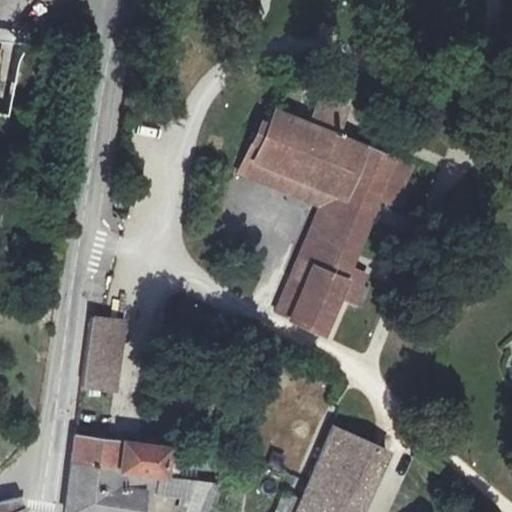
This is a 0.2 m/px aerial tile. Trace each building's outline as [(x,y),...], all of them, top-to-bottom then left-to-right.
[(279,108),(261,161),(345,198),(298,319),(330,332),(344,295),(368,304),(376,285),(364,282),(371,267),(357,262),(382,201),(401,209),(409,190),(399,187),(408,162),(350,137),(362,102),(326,86),(311,120),(279,108)] [(276,310),(298,319),(345,198),(261,161),(252,182),(323,211),(306,258),(298,254),(276,310)] [(102,317),(94,385),(131,390),(138,323),(102,317)] [(290,511),(350,511),(383,435),(334,411),(290,511)] [(170,473),(173,442),(88,433),(85,462),(121,466),(155,471),(166,472),(170,473)] [(120,484),(121,466),(85,462),(79,511),(147,511),(152,489),(120,484)] [(155,471),(121,466),(120,484),(152,489),(155,471)] [(170,473),(166,472),(164,490),(216,497),(222,479),(170,473)] [(0,499),(0,511),(30,511),(31,507),(23,497),(0,499)]
